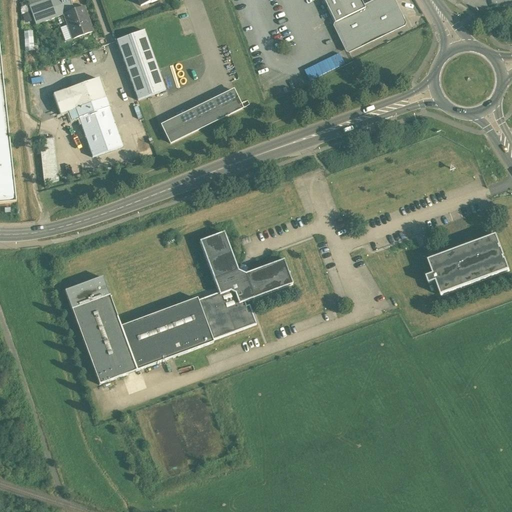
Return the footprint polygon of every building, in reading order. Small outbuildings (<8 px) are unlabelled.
[(69,0),(47,0),(29,7),(35,26),(64,15),(74,12),(69,0)] [(322,0),(334,24),(335,24),(364,9),(359,0),(322,0)] [(383,0),(364,9),(335,24),(348,51),(402,25),(390,0),(383,0)] [(74,12),(64,15),(73,39),(92,32),(83,9),(74,12)] [(166,92),(147,30),(118,39),(137,100),(166,92)] [(0,53),(0,204),(16,203),(0,53)] [(98,80),(53,96),(60,116),(75,111),(105,100),(106,100),(98,80)] [(233,91),(162,126),(170,144),(242,109),(233,91)] [(122,147),(105,100),(75,111),(92,158),(122,147)] [(54,139),(39,141),(44,185),(58,182),(54,139)] [(238,272),(224,234),(199,243),(215,286),(218,294),(198,302),(197,300),(121,328),(109,297),(71,311),(99,386),(213,344),(212,342),(233,334),(256,326),(249,306),(246,308),(244,303),(292,286),(283,261),(245,275),(238,272)] [(496,237),(428,262),(433,276),(426,278),(429,286),(436,283),(441,297),(509,272),(505,261),(504,261),(504,259),(504,258),(501,250),(500,250),(499,248),(500,248),(496,237)] [(102,279),(64,293),(71,311),(109,297),(102,279)]
